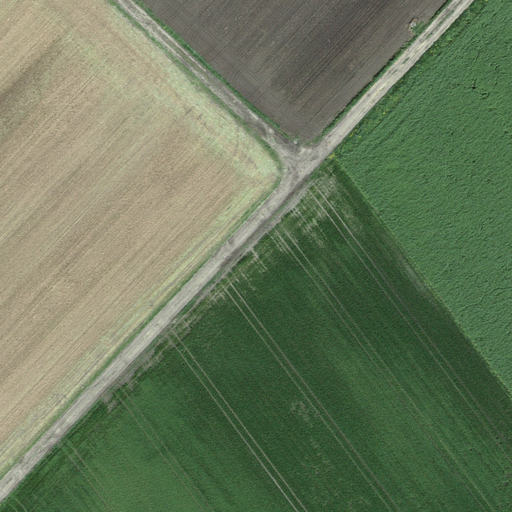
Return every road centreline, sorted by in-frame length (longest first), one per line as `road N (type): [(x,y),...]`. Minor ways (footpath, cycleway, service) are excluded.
road 1 (track): [(0,486),(464,0)]
road 2 (track): [(304,169),(123,0)]
